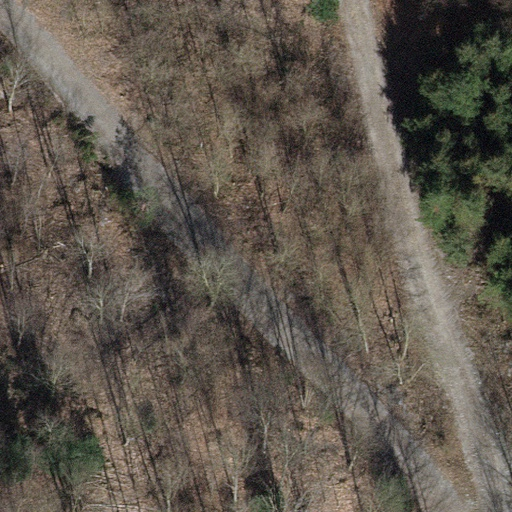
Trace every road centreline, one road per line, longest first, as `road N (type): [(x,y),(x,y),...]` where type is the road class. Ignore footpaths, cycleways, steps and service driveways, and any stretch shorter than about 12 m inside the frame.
road 1 (track): [(447,511),(347,381),(0,0)]
road 2 (track): [(354,0),(448,367),(498,492),(485,511)]
